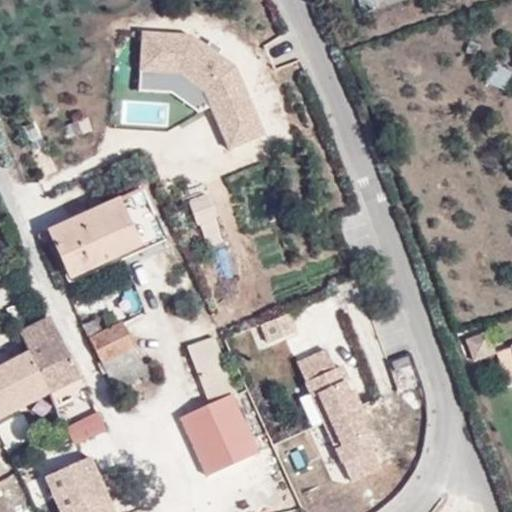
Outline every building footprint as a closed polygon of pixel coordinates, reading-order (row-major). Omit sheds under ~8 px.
[(375,0),(378,8),(402,0),(375,0)] [(144,39),(142,102),(211,105),(231,158),(270,143),(238,62),(211,61),(204,42),(144,39)] [(142,189),(59,229),(61,236),(54,240),(69,272),(99,257),(102,266),(165,237),(142,189)] [(61,236),(59,229),(51,233),(54,240),(61,236)] [(73,280),(102,266),(99,257),(69,272),(73,280)] [(295,333),(288,315),(260,326),(267,344),(295,333)] [(113,387),(145,370),(122,323),(104,332),(98,319),(84,327),(113,387)] [(29,354),(49,395),(80,378),(52,320),(22,336),(31,353),(29,354)] [(489,334),(468,341),(475,361),(495,354),(489,334)] [(223,364),(212,335),(186,346),(198,374),(223,364)] [(509,387),(511,385),(511,349),(498,354),(509,387)] [(336,447),(335,448),(351,482),(380,469),(372,450),(377,448),(371,433),(367,435),(362,424),(348,394),(343,384),(347,382),(341,367),(335,370),(327,352),(297,365),(313,399),(314,399),(313,397),(318,395),(342,446),(337,449),(336,447)] [(0,420),(49,395),(29,354),(0,368),(0,420)] [(414,359),(398,366),(407,386),(423,380),(414,359)] [(232,395),(236,394),(223,364),(198,374),(210,404),(179,418),(205,475),(258,451),(232,395)] [(149,380),(145,370),(113,387),(117,396),(149,380)] [(367,422),(353,392),(348,394),(362,424),(367,422)] [(314,399),(313,399),(335,448),(336,447),(337,449),(342,446),(318,395),(313,397),(314,399)] [(102,415),(70,431),(79,448),(110,432),(102,415)] [(114,511),(89,456),(44,476),(59,511),(114,511)]
